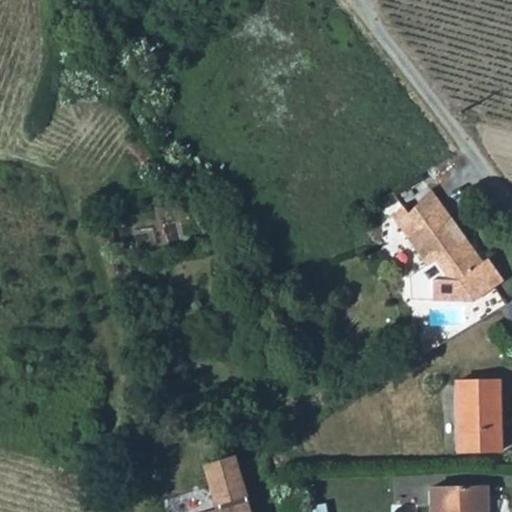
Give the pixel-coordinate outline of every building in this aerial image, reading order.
[(431,189),(409,212),(418,226),(440,202),(431,189)] [(473,302),(503,281),(487,258),(482,262),(466,239),(459,244),(444,223),(450,216),(440,202),(418,226),(409,212),(403,204),(391,216),(426,265),(433,260),(447,279),(432,279),(431,300),(473,302)] [(458,447),(501,445),(499,378),(455,380),(458,447)] [(222,502),(182,511),(255,511),(240,454),(210,461),(218,493),(220,493),(222,502)] [(431,511),(488,511),(487,481),(430,483),(431,511)]
